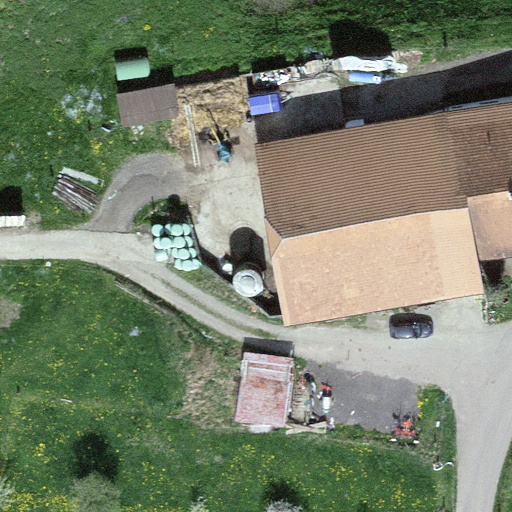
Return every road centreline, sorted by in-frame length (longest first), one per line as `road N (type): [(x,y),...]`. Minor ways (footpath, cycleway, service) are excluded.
road 1 (track): [(0,252),(54,249),(99,260),(225,337),(340,364),(436,370),(502,401)]
road 2 (unclassified): [(462,511),(511,383)]
